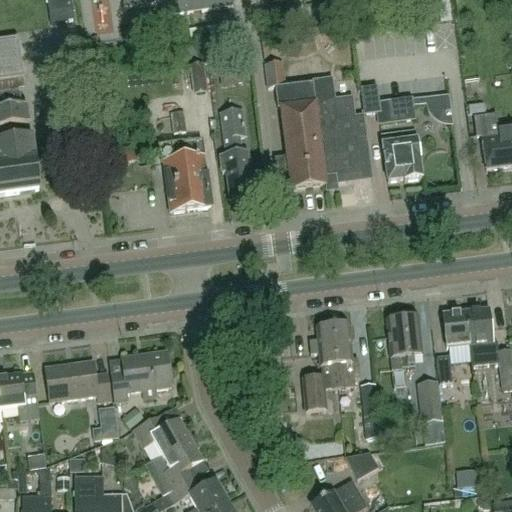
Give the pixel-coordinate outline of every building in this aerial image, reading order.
[(122,0),(124,11),(160,6),(162,21),(233,11),(231,0),(122,0)] [(442,0),(443,14),(452,14),(451,0),(442,0)] [(294,17),(277,20),(279,33),(296,31),(294,17)] [(0,145),(10,144),(8,129),(29,126),(27,109),(21,109),(17,83),(23,82),(18,42),(0,44),(0,145)] [(268,91),(284,89),(280,64),(265,67),(268,91)] [(207,94),(204,66),(190,67),(193,96),(207,94)] [(365,142),(364,127),(363,122),(354,123),(352,103),(335,105),(332,85),(313,87),(313,89),(275,93),(278,114),(280,114),(286,162),(275,163),(278,190),(290,189),(291,194),(326,190),(325,181),(361,176),(357,143),(365,142)] [(411,101),(377,106),(375,92),(361,94),(365,118),(376,116),(378,129),(415,124),(411,101)] [(226,158),(219,159),(222,178),(226,178),(229,206),(254,203),(248,158),(242,158),(240,141),(245,141),(242,114),(220,117),(226,158)] [(172,137),(186,134),(184,115),(170,117),(172,137)] [(511,133),(503,134),(498,135),(496,118),(473,122),(475,140),(480,140),(485,175),(511,171),(511,133)] [(414,134),(380,139),(387,187),(403,185),(403,186),(421,184),(414,134)] [(0,145),(0,199),(38,194),(35,166),(34,166),(31,142),(10,144),(0,145)] [(210,212),(206,179),(201,146),(160,151),(162,167),(164,167),(170,218),(210,212)] [(488,314),(466,317),(473,371),(498,368),(501,395),(511,394),(511,377),(509,354),(497,355),(496,346),(491,346),(488,314)] [(474,382),(473,371),(466,317),(441,320),(445,353),(467,350),(471,378),(472,378),(473,382),(471,382),(474,382)] [(412,360),(421,359),(417,321),(398,323),(396,321),(389,321),(388,324),(385,325),(390,363),(398,362),(400,372),(413,371),(412,360)] [(330,332),(338,394),(354,392),(353,384),(359,384),(357,367),(351,367),(349,347),(351,346),(352,344),(351,334),(349,332),(347,332),(347,330),(330,332)] [(338,394),(330,332),(314,333),(316,346),(308,347),(309,361),(317,360),(318,372),(319,372),(321,383),(301,385),(305,417),(325,415),(323,396),(338,394)] [(121,360),(121,361),(109,363),(111,377),(115,403),(127,401),(126,395),(141,393),(142,400),(155,398),(154,391),(170,389),(166,354),(121,360)] [(450,387),(447,360),(435,362),(438,389),(450,387)] [(50,406),(98,399),(98,405),(111,403),(107,377),(95,378),(93,365),(45,372),(50,406)] [(21,376),(0,379),(0,404),(1,414),(17,412),(19,423),(39,421),(33,375),(21,376)] [(442,426),(437,386),(417,388),(422,428),(442,426)] [(374,390),(360,392),(365,446),(379,444),(374,390)] [(161,460),(191,443),(180,422),(163,430),(157,420),(133,433),(142,451),(153,445),(161,460)] [(393,441),(384,442),(385,455),(394,454),(393,441)] [(191,443),(161,460),(169,474),(157,480),(167,498),(192,484),(186,473),(202,465),(191,443)] [(117,473),(110,453),(103,455),(104,469),(117,473)] [(369,457),(344,462),(357,484),(378,472),(369,457)] [(18,475),(19,496),(26,496),(26,475),(18,475)] [(101,482),(74,482),(74,511),(89,511),(101,510),(101,501),(102,501),(101,482)] [(13,492),(17,491),(17,483),(7,485),(7,486),(3,487),(3,488),(0,488),(0,502),(14,502),(13,492)] [(166,511),(188,501),(194,511),(219,511),(225,508),(213,485),(198,494),(192,484),(167,498),(150,507),(153,511),(166,511)] [(363,511),(366,511),(353,487),(332,499),(330,496),(309,508),(311,511),(363,511)] [(49,511),(49,488),(38,489),(38,501),(21,502),(21,511),(49,511)] [(101,510),(89,511),(131,511),(127,499),(124,500),(125,505),(120,505),(120,500),(102,501),(101,501),(101,510)]
